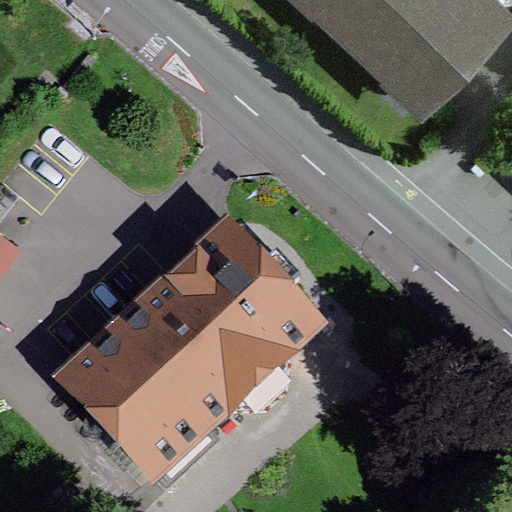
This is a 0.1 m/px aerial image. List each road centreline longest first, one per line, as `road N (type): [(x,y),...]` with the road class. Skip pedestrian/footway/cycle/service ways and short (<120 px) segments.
road 1 (unknown): [(252,115),(202,217),(160,261),(28,321),(0,391)]
road 2 (primary): [(114,0),(382,223)]
road 3 (residential): [(511,85),(382,223)]
road 4 (primary): [(382,223),(511,325)]
